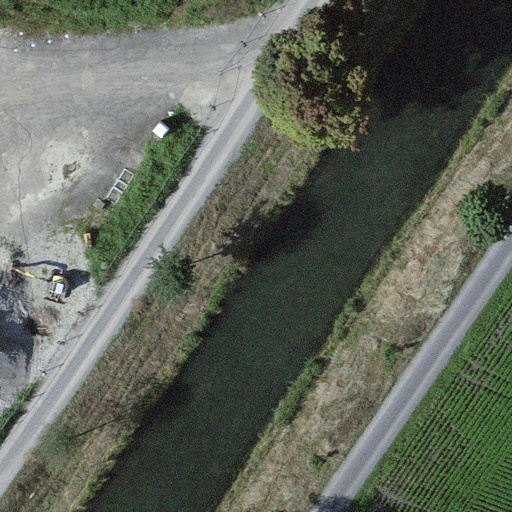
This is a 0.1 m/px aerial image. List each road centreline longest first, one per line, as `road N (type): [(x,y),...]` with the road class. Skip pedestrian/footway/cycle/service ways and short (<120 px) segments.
road 1 (track): [(304,0),(0,455)]
road 2 (track): [(340,511),(511,255)]
